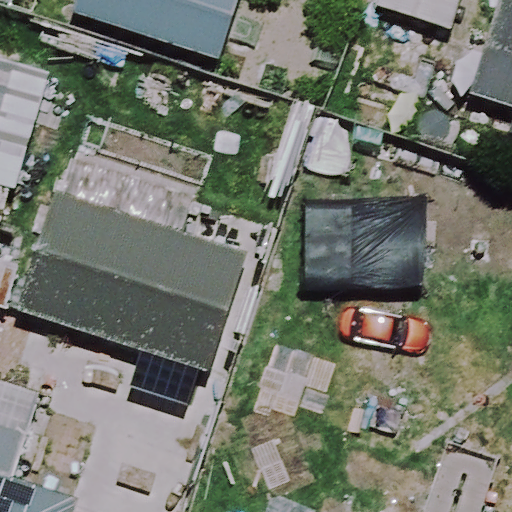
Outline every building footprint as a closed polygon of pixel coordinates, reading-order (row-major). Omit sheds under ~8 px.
[(245,0),(84,0),(78,20),(223,67),(245,0)] [(460,0),(382,0),(378,12),(449,34),(460,0)] [(511,113),(511,0),(508,0),(477,102),(511,113)] [(0,219),(45,77),(0,62),(0,219)] [(245,267),(64,209),(27,324),(207,382),(245,267)] [(0,435),(0,511),(71,511),(2,491),(17,440),(0,435)]
